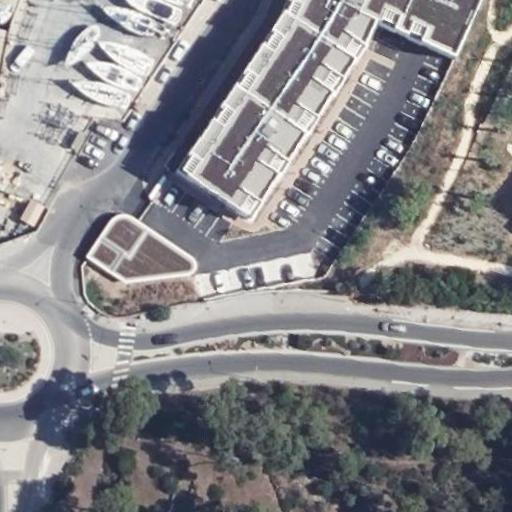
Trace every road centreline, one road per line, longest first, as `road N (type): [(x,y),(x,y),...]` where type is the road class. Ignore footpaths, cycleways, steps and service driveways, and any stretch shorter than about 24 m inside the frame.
road 1 (secondary): [(511,339),(304,318),(125,340),(60,321)]
road 2 (secondary): [(59,391),(121,374),(244,360),(511,374)]
